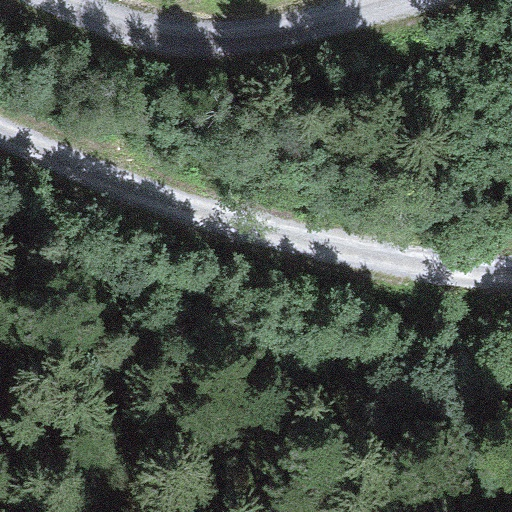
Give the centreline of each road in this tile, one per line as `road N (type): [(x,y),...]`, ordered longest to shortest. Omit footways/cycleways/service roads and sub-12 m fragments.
road 1 (track): [(511,275),(413,286),(317,278),(146,246),(0,141)]
road 2 (track): [(40,0),(95,23),(181,40),(240,38),(392,0)]
